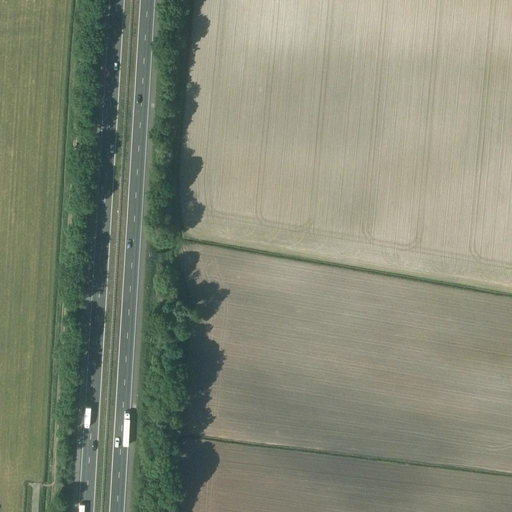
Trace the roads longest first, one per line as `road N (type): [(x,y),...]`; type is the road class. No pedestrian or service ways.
road 1 (motorway): [(116,0),(85,511)]
road 2 (motorway): [(116,511),(147,0)]
